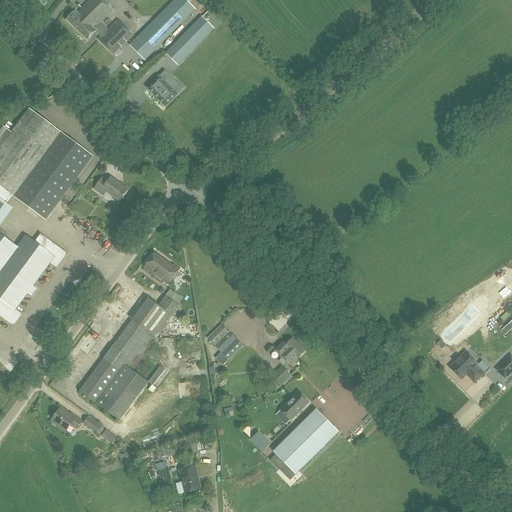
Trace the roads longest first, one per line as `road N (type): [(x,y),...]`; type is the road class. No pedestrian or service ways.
road 1 (tertiary): [(504,511),(189,193)]
road 2 (unclassified): [(189,193),(435,0)]
road 3 (unclassified): [(0,432),(182,185)]
road 4 (tertiary): [(182,185),(0,0)]
